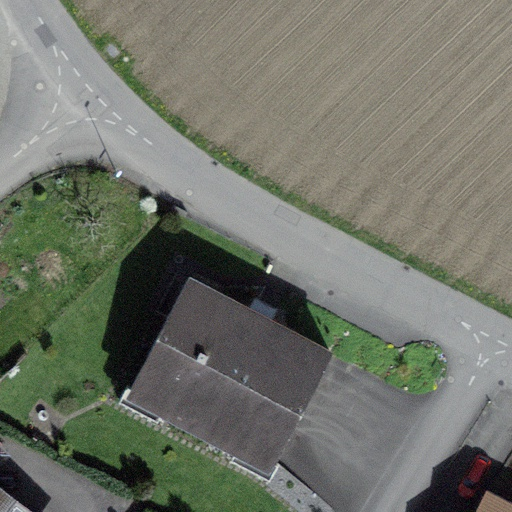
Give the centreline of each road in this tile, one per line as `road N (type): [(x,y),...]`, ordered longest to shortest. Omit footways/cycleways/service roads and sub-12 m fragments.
road 1 (residential): [(99,92),(203,179),(480,334)]
road 2 (residential): [(480,334),(375,511)]
road 3 (residential): [(99,92),(0,171)]
